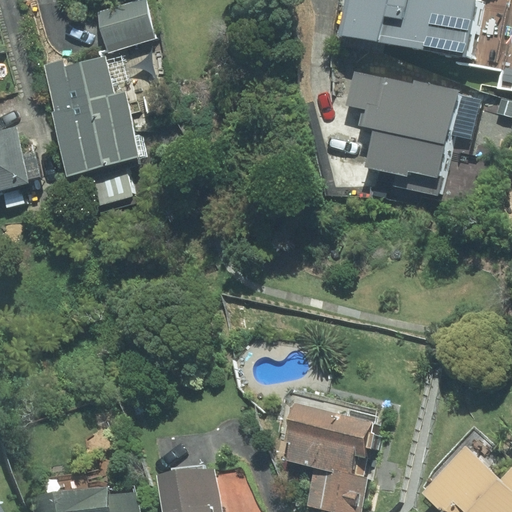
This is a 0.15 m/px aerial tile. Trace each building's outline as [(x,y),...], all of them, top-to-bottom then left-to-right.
[(148,0),(123,0),(96,7),(106,48),(157,36),(148,0)] [(357,70),(436,130),(462,97),(461,97),(482,69),(452,46),(463,32),(440,14),(445,9),(432,0),(416,0),(406,12),(420,23),(399,50),(382,37),(357,70)] [(118,95),(108,58),(74,67),(71,59),(46,66),(59,111),(56,112),(74,181),(78,180),(79,184),(97,179),(104,207),(137,199),(130,171),(145,167),(143,163),(148,161),(129,92),(118,95)] [(0,196),(36,188),(22,130),(0,135),(0,196)] [(380,427),(303,409),(294,448),(297,449),(293,466),(319,474),(311,509),(323,511),(363,511),(372,480),(365,479),(370,462),(371,463),(380,427)] [(511,511),(511,479),(509,484),(472,450),(428,499),(442,511),(511,511)] [(226,511),(222,473),(165,480),(168,511),(226,511)] [(147,511),(145,497),(120,500),(119,494),(41,505),(41,511),(147,511)]
